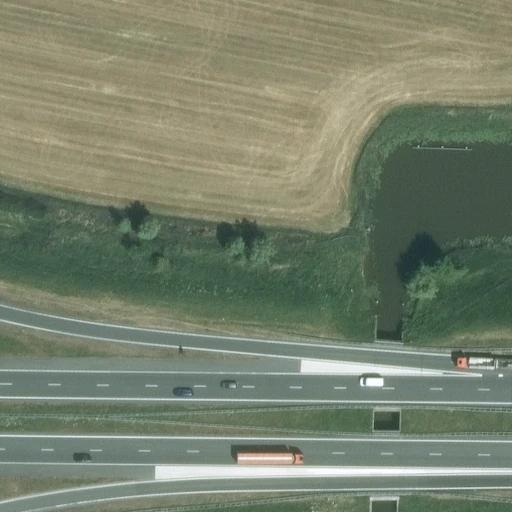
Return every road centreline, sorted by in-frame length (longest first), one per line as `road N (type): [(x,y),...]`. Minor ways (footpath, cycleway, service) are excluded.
road 1 (trunk): [(511,378),(480,367),(147,338),(0,312)]
road 2 (trunk): [(0,509),(227,483),(511,481)]
road 3 (trunk): [(511,390),(0,384)]
road 4 (trunk): [(0,450),(511,456)]
